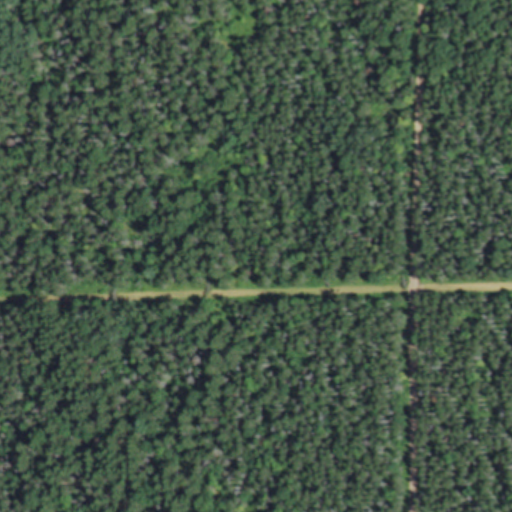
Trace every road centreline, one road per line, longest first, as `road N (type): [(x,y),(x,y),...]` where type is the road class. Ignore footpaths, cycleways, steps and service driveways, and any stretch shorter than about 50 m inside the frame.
road 1 (track): [(511,283),(0,296)]
road 2 (residential): [(421,0),(412,511)]
